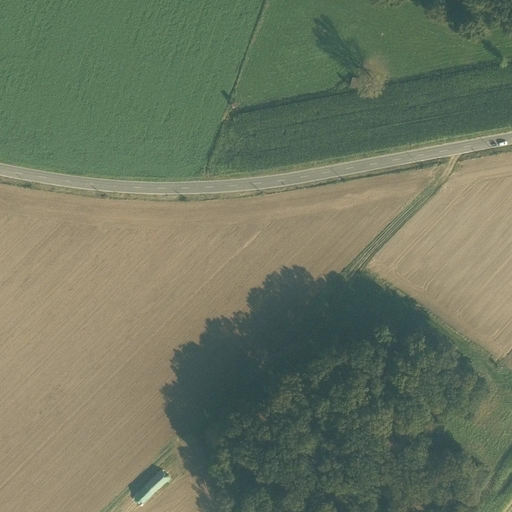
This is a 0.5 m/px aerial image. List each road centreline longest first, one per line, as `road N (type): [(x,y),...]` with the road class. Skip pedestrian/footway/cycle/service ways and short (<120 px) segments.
road 1 (secondary): [(511,139),(231,189),(160,192),(0,170)]
road 2 (track): [(466,147),(192,427)]
